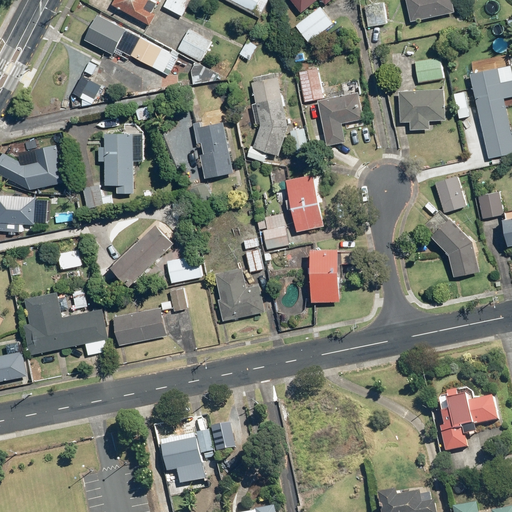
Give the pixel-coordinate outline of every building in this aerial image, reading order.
[(157,0),(119,0),(118,4),(153,23),(160,11),(158,10),(162,2),(157,0)] [(169,0),(166,7),(187,17),(195,0),(169,0)] [(235,0),(262,14),(269,0),(235,0)] [(295,0),(305,12),(320,0),(326,0),(330,4),(334,0),(295,0)] [(409,0),(414,21),(459,11),(456,0),(409,0)] [(324,6),(299,25),(312,41),(337,22),(324,6)] [(389,7),(369,10),(371,26),(392,23),(389,7)] [(102,13),(88,39),(117,54),(130,29),(102,13)] [(192,28),(181,49),(203,61),(215,40),(192,28)] [(183,53),(145,33),(133,55),(162,70),(162,84),(173,84),(173,73),(183,53)] [(260,46),(250,40),(242,53),(252,59),(260,46)] [(444,56),(419,61),(423,82),(448,77),(444,56)] [(511,81),(505,83),(502,67),(492,69),(491,59),(474,62),(492,158),(511,154),(511,115),(508,97),(511,95),(511,81)] [(200,61),(194,71),(196,84),(229,79),(200,61)] [(306,102),(321,99),(330,146),(350,142),(346,122),(366,118),(360,91),(346,93),(343,79),(329,82),(332,97),(328,98),(321,66),(300,70),(306,102)] [(280,71),(254,77),(260,102),(256,103),(261,124),(264,123),(258,146),(252,145),(249,157),(267,161),(267,158),(282,162),(292,122),(280,71)] [(448,88),(403,90),(404,122),(414,121),(414,129),(434,128),(433,120),(450,119),(448,88)] [(155,104),(136,110),(139,120),(158,115),(155,104)] [(238,172),(228,122),(219,124),(218,117),(196,121),(208,179),(238,172)] [(126,133),(109,133),(109,147),(102,147),(102,160),(110,161),(109,185),(121,185),(121,192),(138,192),(139,159),(147,159),(148,123),(126,123),(126,133)] [(298,153),(311,150),(306,127),(293,130),(298,153)] [(0,168),(0,170),(33,188),(67,180),(58,144),(40,148),(43,160),(29,163),(8,153),(0,168)] [(318,173),(291,178),(294,197),(290,198),(292,209),(296,208),(301,231),(329,226),(318,173)] [(470,205),(461,175),(439,181),(448,212),(470,205)] [(104,184),(86,187),(90,207),(114,203),(113,193),(106,195),(104,184)] [(503,192),(482,196),(486,217),(507,213),(503,192)] [(40,196),(0,193),(0,221),(0,227),(0,230),(26,232),(27,223),(39,223),(40,218),(48,219),(49,203),(40,203),(40,196)] [(288,212),(260,218),(265,243),(270,243),(271,249),(294,244),(288,212)] [(479,240),(457,216),(437,234),(456,255),(459,274),(484,270),(479,240)] [(116,266),(134,286),(182,242),(164,222),(116,266)] [(261,237),(247,240),(253,270),(267,268),(261,237)] [(344,248),(317,247),(316,301),(343,302),(344,262),(358,263),(358,251),(344,250),(344,248)] [(83,249),(62,254),(65,269),(86,263),(83,249)] [(170,260),(175,282),(205,276),(201,254),(170,260)] [(222,298),(227,320),(269,311),(264,284),(251,286),(247,267),(219,272),(225,298),(222,298)] [(87,287),(74,289),(79,308),(91,306),(87,287)] [(117,317),(122,346),(170,336),(165,310),(176,308),(177,310),(189,308),(185,288),(173,290),(175,300),(163,302),(164,308),(117,317)] [(27,324),(34,354),(89,343),(91,354),(111,350),(109,339),(113,338),(106,308),(66,316),(61,291),(29,298),(34,323),(27,324)] [(0,355),(0,378),(30,372),(25,350),(0,355)] [(452,396),(444,397),(450,426),(445,427),(449,451),(471,447),(469,434),(481,432),(479,424),(504,419),(499,396),(475,401),(474,395),(462,398),(461,390),(451,391),(452,396)] [(199,437),(164,446),(170,471),(180,469),(183,484),(208,478),(199,437)] [(219,466),(214,448),(203,450),(208,469),(219,466)] [(402,489),(384,493),(386,511),(442,511),(440,501),(431,502),(430,497),(428,497),(426,487),(402,491),(402,489)] [(482,511),(480,502),(457,507),(458,511),(511,511),(511,507),(495,511),(482,511)]
